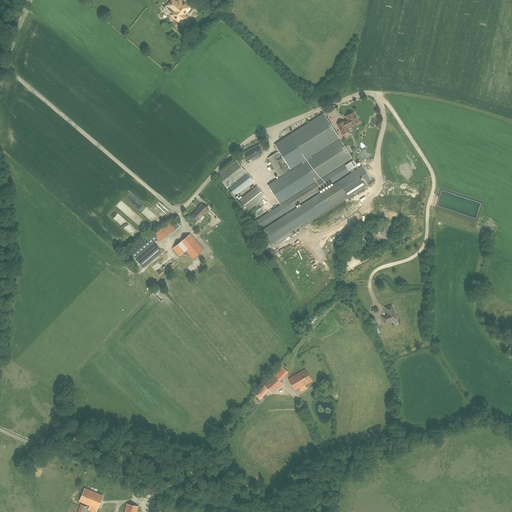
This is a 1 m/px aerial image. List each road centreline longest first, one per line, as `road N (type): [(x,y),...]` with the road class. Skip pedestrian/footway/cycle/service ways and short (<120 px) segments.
road 1 (track): [(369,281),(424,245),(432,171),(380,93),(271,128)]
road 2 (unclassified): [(271,128),(174,209),(4,68)]
road 3 (track): [(511,423),(473,408),(328,453),(289,481),(271,511)]
road 4 (unclassified): [(242,511),(150,493),(0,429)]
road 5 (unclassified): [(0,342),(15,254),(0,166)]
road 6 (track): [(359,211),(380,184),(383,117),(372,93)]
